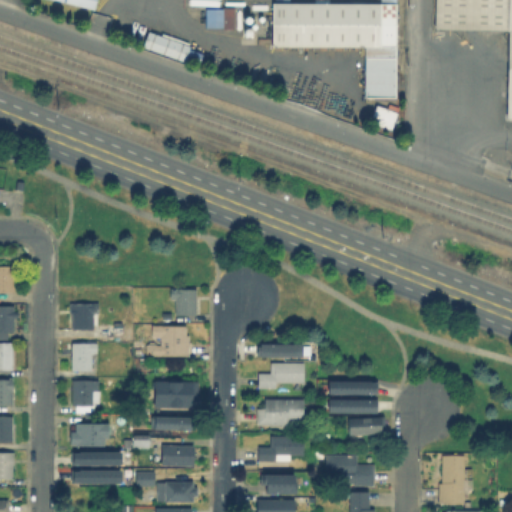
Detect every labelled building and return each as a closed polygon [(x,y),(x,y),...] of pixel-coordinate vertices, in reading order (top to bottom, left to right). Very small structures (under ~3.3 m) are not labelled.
[(93,0),(92,8),(59,0),(93,0)] [(511,116),(504,116),(506,30),(433,28),(433,0),(511,0),(511,116)] [(269,2),(393,3),(391,94),(362,94),(362,46),(269,45),(269,2)] [(204,8),(204,28),(232,27),(232,7),(204,8)] [(141,46),(196,65),(201,50),(147,31),(141,46)] [(374,104),(395,110),(389,128),(369,121),(374,104)] [(0,263),(15,263),(15,291),(0,291),(0,263)] [(196,300),(197,314),(176,314),(176,298),(171,298),(171,288),(197,288),(197,300),(196,300)] [(72,327),(72,301),(99,301),(99,311),(93,311),(93,321),(110,321),(110,335),(93,335),(93,326),(72,327)] [(0,304),(14,305),(13,331),(0,331),(0,304)] [(190,334),(189,354),(147,354),(147,344),(161,344),(161,336),(152,336),(153,324),(187,324),(187,334),(190,334)] [(0,341),(13,341),(13,369),(0,368),(0,341)] [(92,353),(92,369),(72,369),(73,341),(97,341),(97,351),(95,351),(94,353),(92,353)] [(259,354),(259,342),(302,343),(302,354),(259,354)] [(304,362),(304,381),(276,382),(276,387),(259,387),(259,373),(271,373),(271,363),(304,362)] [(0,376),(13,376),(13,404),(0,404),(0,376)] [(99,379),(99,389),(100,389),(100,404),(94,404),(94,411),(77,411),(77,404),(72,404),(72,379),(99,379)] [(326,393),(326,379),(376,380),(376,393),(326,393)] [(199,381),(199,409),(174,409),(174,413),(164,414),(163,408),(154,406),(156,380),(199,381)] [(304,398),(304,418),(289,418),(288,423),(258,423),(258,408),(265,407),(265,398),(304,398)] [(328,399),(378,399),(378,412),(328,412),(328,399)] [(0,415),(13,415),(13,440),(0,440),(0,415)] [(153,427),(153,416),(197,416),(197,427),(153,427)] [(386,433),(349,435),(348,419),(385,417),(386,433)] [(109,423),(109,438),(105,438),(105,445),(71,445),(71,431),(76,431),(76,423),(109,423)] [(150,436),(150,448),(133,448),(133,436),(150,436)] [(304,436),(304,456),(278,456),(278,461),(258,461),(258,447),(271,446),(271,436),(304,436)] [(194,445),(194,465),(162,465),(162,444),(194,445)] [(118,463),(70,463),(70,452),(119,452),(118,463)] [(14,465),(14,479),(0,479),(0,453),(14,453),(14,465)] [(354,453),(354,463),(371,463),(371,484),(352,484),(352,481),(342,481),(342,473),(330,473),(330,468),(323,468),(323,453),(354,453)] [(465,455),(465,503),(440,502),(440,482),(443,482),(443,454),(465,455)] [(120,482),(70,481),(70,471),(120,471),(120,482)] [(154,471),(154,486),(137,486),(137,471),(154,471)] [(265,474),(294,474),(294,491),(265,491),(265,474)] [(194,480),(194,486),(198,486),(198,495),(193,495),(193,501),(165,500),(165,493),(157,493),(157,486),(165,486),(165,480),(194,480)] [(371,491),(370,509),(374,509),(374,511),(351,511),(351,491),(371,491)] [(0,511),(0,499),(9,500),(8,511),(0,511)] [(295,499),(295,511),(257,511),(257,499),(295,499)]
